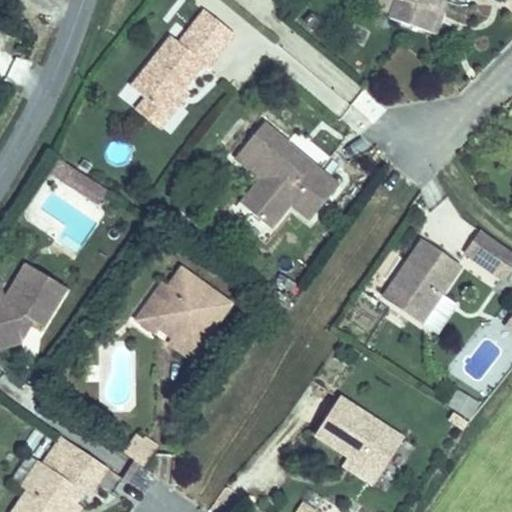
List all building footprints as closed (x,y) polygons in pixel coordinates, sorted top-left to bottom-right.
[(392,8),(395,0),(376,0),(374,7),(391,13),(392,8)] [(439,0),(395,0),(392,8),(391,13),(389,18),(428,32),(439,0)] [(435,35),(447,2),(441,0),(439,0),(428,32),(435,35)] [(208,68),(234,35),(204,11),(179,43),(171,37),(131,87),(144,98),(164,114),(184,89),(203,64),(208,68)] [(314,31),(322,23),(311,13),(304,21),(314,31)] [(168,117),(188,93),(184,89),(164,114),(168,117)] [(164,114),(144,98),(135,110),(159,129),(168,117),(164,114)] [(339,186),(313,164),(310,167),(290,150),(292,147),(264,123),(235,158),(260,179),(267,185),(263,189),(257,184),(240,203),(271,228),(287,209),(281,205),(285,200),(290,204),(309,221),(339,186)] [(313,164),(292,147),(290,150),(310,167),(313,164)] [(53,175),(61,163),(56,159),(48,172),(53,175)] [(87,172),(91,165),(83,160),(78,167),(87,172)] [(100,187),(61,163),(53,175),(91,200),(100,187)] [(267,185),(260,179),(257,184),(263,189),(267,185)] [(101,200),(106,192),(100,187),(91,200),(98,204),(101,200)] [(105,203),(110,195),(106,192),(101,200),(105,203)] [(287,209),(290,204),(285,200),(281,205),(287,209)] [(511,261),(511,253),(482,232),(467,254),(501,278),(511,261)] [(421,324),(461,266),(423,240),(407,262),(412,266),(398,287),(393,284),(383,298),(421,324)] [(398,287),(412,266),(407,262),(393,284),(398,287)] [(42,327),(67,289),(26,264),(5,298),(0,299),(0,347),(21,343),(21,341),(18,329),(26,317),(33,321),(42,327)] [(181,269),(167,288),(145,319),(159,328),(165,333),(168,329),(176,335),(174,339),(170,344),(191,360),(231,305),(181,269)] [(145,319),(167,288),(162,284),(136,320),(155,334),(159,328),(145,319)] [(511,333),(511,315),(503,326),(511,333)] [(21,341),(33,321),(26,317),(18,329),(21,341)] [(176,335),(168,329),(165,333),(174,339),(176,335)] [(461,402),(442,390),(438,398),(456,410),(461,402)] [(379,476),(403,439),(339,398),(315,435),(348,456),(378,476),(379,476)] [(467,419),(475,408),(463,400),(456,411),(467,419)] [(155,451),(134,436),(123,452),(143,467),(155,451)] [(88,495),(106,468),(63,438),(44,464),(27,490),(11,511),(68,511),(75,502),(82,491),(88,495)] [(378,476),(348,456),(343,465),(373,484),(378,476)] [(27,490),(44,464),(40,462),(22,487),(27,490)] [(76,511),(81,505),(75,502),(68,511),(76,511)] [(313,511),(314,511),(303,503),(296,511),(313,511)]
